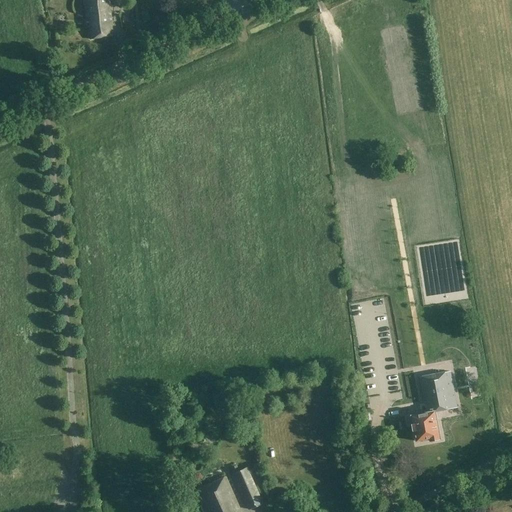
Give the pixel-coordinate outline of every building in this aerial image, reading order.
[(89,26),(88,26),(88,28),(90,39),(113,35),(109,12),(107,12),(106,4),(109,4),(108,0),(83,0),(86,16),(88,16),(89,26)] [(57,19),(58,26),(65,24),(64,18),(57,19)] [(435,412),(457,408),(450,372),(420,377),(425,403),(426,402),(427,410),(422,411),(422,414),(412,416),(414,425),(413,425),(414,430),(415,430),(417,442),(428,440),(427,439),(430,438),(432,441),(439,439),(440,437),(435,412)] [(173,476),(183,475),(182,454),(172,454),(173,476)] [(230,468),(233,474),(232,475),(247,511),(263,504),(246,468),(239,471),(236,465),(230,468)] [(239,511),(224,477),(195,490),(202,505),(200,506),(202,511),(239,511)] [(424,496),(432,491),(428,486),(421,491),(424,496)]
